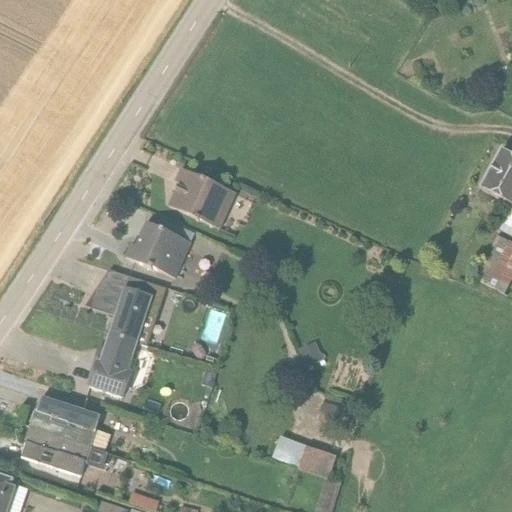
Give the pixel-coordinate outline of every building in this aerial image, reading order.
[(511,158),(499,151),(477,190),(511,209),(498,232),(511,239),(511,158)] [(178,186),(168,208),(218,232),(235,197),(180,170),(174,184),(178,186)] [(131,246),(124,260),(151,272),(152,270),(174,280),(190,245),(146,225),(135,248),(131,246)] [(511,244),(496,237),(474,281),(503,296),(511,277),(511,244)] [(150,319),(160,286),(109,271),(86,305),(118,311),(109,336),(137,345),(146,318),(150,319)] [(92,378),(89,388),(122,400),(131,374),(128,373),(137,345),(109,336),(101,361),(95,359),(89,377),(92,378)] [(298,350),(306,368),(322,360),(314,343),(298,350)] [(206,369),(201,386),(211,388),(216,371),(206,369)] [(95,432),(99,418),(41,399),(36,414),(38,415),(33,430),(104,453),(109,437),(95,432)] [(321,404),(317,422),(346,429),(350,411),(321,404)] [(150,423),(144,441),(155,445),(161,426),(150,423)] [(25,444),(20,459),(79,479),(83,466),(101,472),(106,454),(104,453),(33,430),(28,446),(25,444)] [(324,480),(328,481),(335,458),(279,438),(271,459),(297,469),(296,471),(324,480)] [(19,485),(0,478),(0,511),(19,511),(27,491),(18,489),(19,485)] [(328,481),(324,480),(314,511),(331,511),(340,485),(328,481)] [(130,494),(127,505),(147,511),(155,511),(159,503),(130,494)] [(93,511),(83,509),(81,511),(135,511),(130,510),(129,511),(128,511),(99,502),(95,511),(93,511)]
